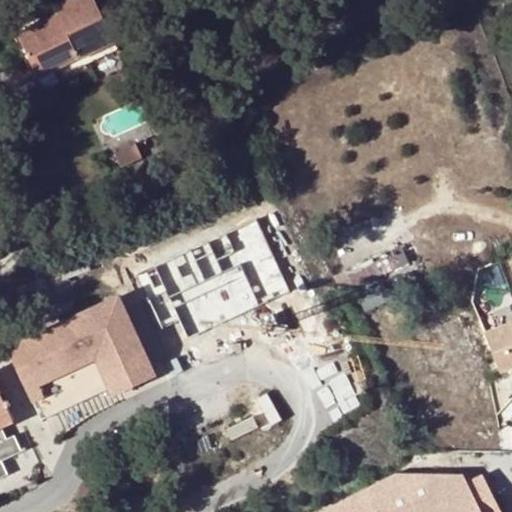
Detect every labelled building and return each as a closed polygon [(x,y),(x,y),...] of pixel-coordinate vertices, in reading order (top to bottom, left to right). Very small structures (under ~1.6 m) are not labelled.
[(43,90),(83,72),(81,67),(78,61),(115,44),(94,0),(74,0),(54,9),(57,17),(42,24),(18,35),(43,90)] [(39,16),(42,24),(57,17),(54,9),(39,16)] [(78,61),(81,67),(118,51),(115,44),(78,61)] [(119,300),(12,349),(42,416),(150,369),(119,300)] [(511,323),(485,334),(500,372),(511,366),(511,323)] [(0,478),(7,476),(1,462),(21,452),(14,437),(8,439),(2,427),(13,421),(0,392),(0,478)] [(482,511),(467,482),(463,474),(396,474),(322,511),(482,511)] [(467,482),(482,511),(502,511),(483,474),(467,482)]
